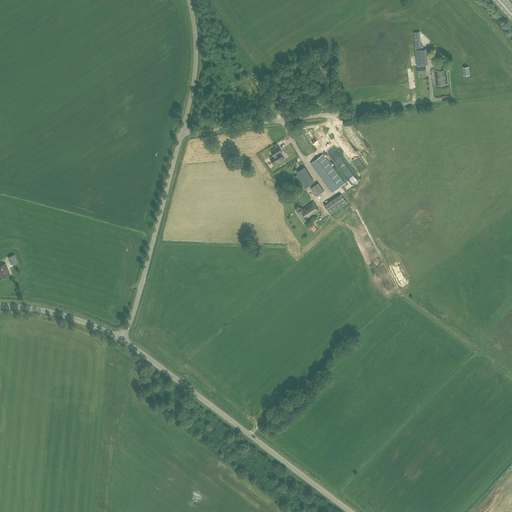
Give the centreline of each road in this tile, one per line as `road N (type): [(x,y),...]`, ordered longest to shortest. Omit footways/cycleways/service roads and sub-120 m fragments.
road 1 (tertiary): [(349,511),(123,340)]
road 2 (unclassified): [(184,129),(413,100)]
road 3 (unclassified): [(123,340),(184,129)]
road 4 (unclassified): [(184,129),(193,75),(188,0)]
road 5 (tertiary): [(123,340),(73,319),(0,306)]
